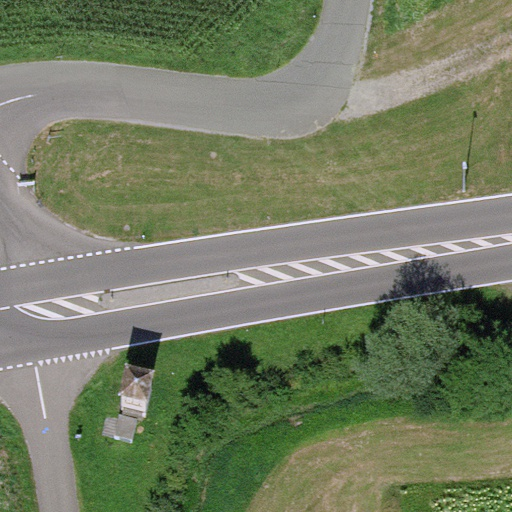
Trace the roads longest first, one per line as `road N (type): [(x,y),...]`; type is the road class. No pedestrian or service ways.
road 1 (secondary): [(511,240),(6,321)]
road 2 (unclassified): [(351,0),(325,71),(295,103),(233,108),(98,90),(0,108)]
road 3 (track): [(511,41),(348,102),(295,103)]
road 4 (track): [(6,321),(37,367),(59,511)]
